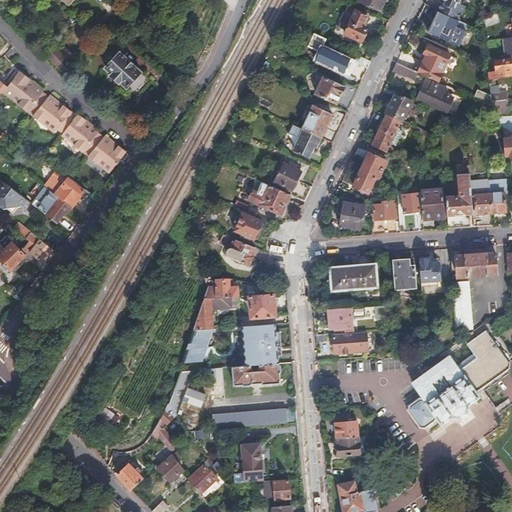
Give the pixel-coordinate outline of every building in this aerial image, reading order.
[(383,0),(361,0),(362,1),(379,9),(383,0)] [(440,0),(436,9),(438,10),(460,20),(468,1),(466,0),(440,0)] [(345,31),(344,33),(346,34),(358,40),(360,38),(362,38),(366,31),(361,28),(363,23),(367,16),(355,10),(348,7),(337,27),(342,29),(345,31)] [(437,11),(427,32),(459,46),(469,25),(437,11)] [(496,12),(481,18),(483,28),(500,20),(496,12)] [(370,61),(357,54),(353,61),(320,45),(324,38),(315,32),(308,45),(319,51),(315,59),(332,67),(334,64),(339,66),(338,70),(349,75),(354,63),(366,68),(370,61)] [(84,34),(60,56),(69,65),(92,43),(84,34)] [(511,37),(503,39),(506,56),(511,55),(511,37)] [(425,54),(416,73),(418,73),(436,82),(443,66),(449,55),(460,60),(463,55),(446,47),(429,40),(423,53),(425,54)] [(360,47),(357,54),(370,61),(374,53),(360,47)] [(120,53),(106,68),(137,97),(152,81),(120,53)] [(449,55),(443,66),(445,67),(448,68),(450,68),(452,67),(454,66),(456,65),(458,64),(459,62),(460,60),(449,55)] [(497,73),(489,74),(490,80),(511,76),(511,58),(496,61),(497,73)] [(396,63),(392,71),(405,77),(406,76),(415,80),(418,73),(416,73),(396,63)] [(2,94),(32,118),(48,97),(42,92),(44,90),(19,71),(19,72),(6,89),(2,94)] [(357,88),(345,82),(343,87),(322,76),(315,92),(348,108),(357,88)] [(426,80),(418,99),(447,112),(454,99),(444,94),(446,90),(426,80)] [(474,99),(485,104),(494,108),(493,101),(492,96),(478,90),(474,99)] [(507,91),(492,94),(492,96),(493,101),(501,100),(508,99),(507,91)] [(52,133),(54,130),(60,135),(76,115),(50,95),(48,97),(32,118),(52,133)] [(401,120),(402,121),(412,100),(404,97),(403,98),(395,95),(386,113),(387,114),(401,120)] [(493,101),(494,108),(496,112),(503,112),(501,100),(493,101)] [(494,108),(485,104),(482,111),(499,118),(496,112),(494,108)] [(304,128),(321,136),(332,141),(336,133),(325,127),(331,114),(324,110),(319,108),(312,105),(301,127),(304,128)] [(60,135),(88,157),(103,137),(97,132),(98,130),(77,113),(76,115),(60,135)] [(380,120),(376,128),(393,136),(401,120),(387,114),(383,121),(380,120)] [(511,115),(499,118),(503,127),(510,131),(511,132),(511,115)] [(316,146),(321,136),(304,128),(301,127),(292,123),(288,132),(299,137),(294,148),(309,155),(314,145),(316,146)] [(5,128),(0,131),(0,137),(3,135),(6,140),(14,135),(5,128)] [(372,145),(386,152),(393,136),(376,128),(373,134),(377,136),(372,145)] [(125,151),(105,135),(103,137),(88,157),(108,173),(125,151)] [(369,151),(358,146),(353,155),(365,161),(353,186),(367,193),(375,177),(379,179),(387,161),(368,153),(369,151)] [(311,161),(321,166),(325,157),(315,153),(311,161)] [(225,164),(218,161),(213,172),(220,175),(225,164)] [(293,190),(291,195),(305,201),(311,186),(297,180),(301,171),(295,168),(290,166),(283,163),(275,181),(293,190)] [(459,197),(446,198),(449,228),(470,227),(469,214),(473,213),(471,190),(470,171),(469,164),(461,164),(462,173),(459,173),(461,193),(459,197)] [(72,208),(86,190),(71,178),(57,168),(56,169),(54,169),(51,173),(51,175),(43,185),(45,186),(72,208)] [(22,206),(27,200),(0,178),(0,205),(4,209),(8,208),(10,210),(12,212),(18,204),(22,206)] [(282,211),(277,224),(279,225),(283,223),(287,222),(291,221),(295,221),(303,204),(289,198),(291,195),(260,180),(255,192),(252,190),(249,196),(282,211)] [(46,215),(56,223),(64,214),(66,215),(72,208),(45,186),(31,203),(46,215)] [(502,192),(489,193),(492,225),(500,224),(499,211),(506,210),(504,192),(502,192)] [(443,193),(423,194),(424,230),(445,229),(443,193)] [(492,225),(489,193),(475,194),(476,213),(481,213),(482,226),(492,225)] [(421,195),(404,195),(405,212),(422,211),(421,195)] [(375,219),(376,234),(397,232),(396,218),(397,218),(396,200),(384,201),(384,203),(375,204),(376,219),(375,219)] [(344,201),(339,226),(351,228),(352,225),(361,226),(365,205),(344,201)] [(205,214),(197,210),(193,220),(200,224),(205,214)] [(233,229),(243,233),(241,237),(251,241),(252,238),(253,238),(261,221),(241,212),(233,229)] [(320,227),(328,238),(340,229),(331,218),(320,227)] [(419,218),(400,219),(401,232),(421,231),(419,218)] [(200,224),(193,220),(189,230),(199,235),(204,225),(200,224)] [(24,249),(26,251),(23,254),(24,255),(33,265),(38,260),(42,264),(53,250),(38,238),(18,222),(13,227),(30,240),(24,249)] [(265,251),(222,233),(219,241),(226,245),(224,250),(228,251),(228,254),(229,255),(250,265),(254,256),(268,262),(266,257),(265,251)] [(12,242),(5,235),(0,240),(0,259),(9,269),(24,255),(23,254),(12,242)] [(496,253),(456,256),(458,277),(498,273),(496,253)] [(409,259),(393,260),(396,289),(416,288),(415,265),(410,266),(409,259)] [(419,259),(421,281),(440,280),(439,263),(431,264),(430,259),(419,259)] [(375,264),(331,268),(333,290),(377,287),(375,264)] [(217,287),(208,287),(204,298),(239,296),(239,286),(230,286),(229,278),(217,279),(217,287)] [(453,282),(457,330),(473,328),(469,281),(453,282)] [(255,294),(250,295),(251,318),(276,316),(274,293),(255,294)] [(239,296),(204,298),(194,330),(195,330),(213,328),(212,319),(212,309),(216,309),(240,307),(239,296)] [(392,317),(391,305),(375,306),(376,318),(392,317)] [(365,307),(327,309),(328,329),(352,327),(352,318),(366,317),(365,307)] [(246,366),(279,364),(279,356),(282,355),(280,331),(277,331),(276,323),(243,326),(246,366)] [(195,330),(194,330),(179,371),(190,371),(202,370),(217,328),(213,328),(195,330)] [(505,357),(511,353),(497,333),(491,337),(485,330),(467,343),(474,353),(476,356),(459,369),(456,365),(450,356),(412,383),(423,398),(420,398),(408,406),(408,410),(420,427),(425,428),(437,419),(441,424),(453,416),(453,417),(459,418),(463,415),(467,412),(469,406),(468,405),(480,397),(476,392),(474,387),(507,363),(506,358),(505,357)] [(355,332),(333,334),(335,353),(357,352),(368,351),(367,331),(355,332)] [(474,353),(456,365),(459,369),(476,356),(474,353)] [(510,367),(507,363),(474,387),(476,392),(510,367)] [(281,382),(279,364),(246,366),(233,367),(234,385),(263,383),(263,384),(281,382)] [(190,371),(179,371),(170,399),(175,401),(176,398),(183,400),(191,379),(190,371)] [(188,401),(179,404),(183,414),(192,410),(188,401)] [(177,415),(169,403),(163,414),(157,424),(152,431),(150,434),(154,438),(156,440),(159,439),(170,453),(186,438),(191,434),(189,431),(177,415)] [(96,415),(104,421),(111,412),(103,406),(96,415)] [(298,422),(296,407),(285,408),(286,423),(298,422)] [(272,424),(286,423),(285,408),(213,414),(214,429),(272,424)] [(336,438),(357,437),(356,422),(335,423),(336,438)] [(359,437),(357,437),(336,438),(337,444),(336,444),(337,455),(360,454),(360,452),(363,452),(362,444),(359,444),(359,437)] [(237,474),(238,482),(247,482),(246,479),(264,478),(261,443),(242,444),(245,473),(237,474)] [(155,455),(160,462),(169,454),(164,448),(155,455)] [(176,451),(173,454),(178,460),(181,457),(176,451)] [(173,454),(157,468),(170,482),(185,469),(178,460),(173,454)] [(134,470),(128,464),(116,475),(130,490),(142,479),(137,473),(140,470),(137,467),(134,470)] [(203,464),(189,478),(202,491),(216,478),(203,464)] [(174,482),(178,487),(188,477),(184,473),(174,482)] [(216,478),(202,491),(207,496),(211,492),(213,493),(222,484),(216,478)] [(288,480),(288,478),(263,480),(263,490),(260,491),(260,498),(274,497),(274,500),(290,498),(288,480)] [(355,481),(338,484),(342,505),(343,504),(344,511),(347,511),(361,510),(361,511),(365,511),(375,510),(371,489),(357,491),(355,481)] [(162,511),(167,508),(162,502),(151,511),(162,511)] [(441,511),(435,503),(423,511),(441,511)]
